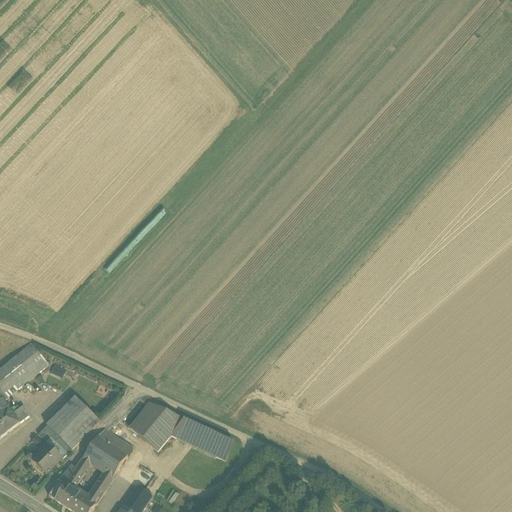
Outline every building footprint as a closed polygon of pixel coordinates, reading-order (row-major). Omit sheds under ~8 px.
[(31,347),(0,371),(0,398),(4,403),(48,366),(31,347)] [(55,366),(51,374),(61,379),(65,371),(55,366)] [(0,398),(0,416),(9,410),(4,403),(0,398)] [(75,399),(47,428),(55,436),(51,440),(67,457),(100,424),(75,399)] [(184,422),(149,405),(130,430),(158,454),(184,422)] [(23,408),(12,415),(19,425),(30,417),(23,408)] [(9,410),(0,416),(0,440),(19,425),(12,415),(9,410)] [(55,436),(47,428),(38,437),(46,445),(51,440),(55,436)] [(133,451),(104,432),(98,439),(128,459),(133,451)] [(128,459),(98,439),(83,462),(91,467),(104,475),(113,481),(128,459)] [(63,461),(48,447),(35,460),(40,466),(38,469),(47,477),(63,461)] [(77,471),(65,488),(73,493),(91,467),(83,462),(77,471)] [(72,468),(59,483),(65,488),(77,471),(72,468)] [(113,481),(104,475),(101,480),(110,486),(113,481)] [(101,480),(96,488),(105,494),(110,486),(101,480)] [(65,488),(59,483),(49,499),(68,511),(92,511),(95,508),(100,501),(92,496),(91,494),(86,502),(73,493),(65,488)] [(105,494),(96,488),(91,494),(92,496),(100,501),(105,494)] [(137,488),(121,511),(143,511),(153,499),(137,488)]
